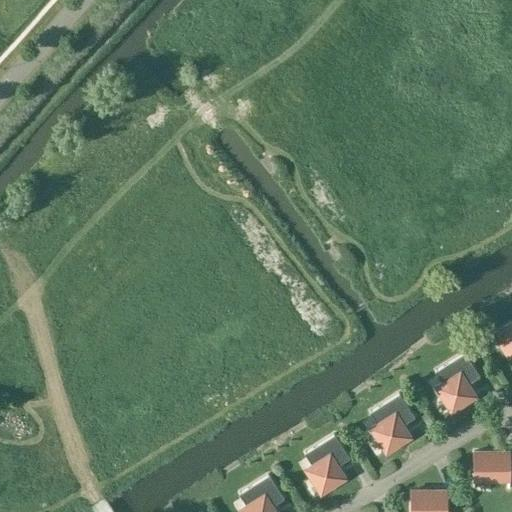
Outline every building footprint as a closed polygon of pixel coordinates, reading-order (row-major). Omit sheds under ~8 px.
[(511,321),(494,333),(509,357),(511,355),(511,321)] [(436,386),(451,410),(475,395),(469,386),(470,381),(479,376),(464,352),(434,371),(442,383),(436,386)] [(370,427),(385,451),(409,436),(404,427),(405,422),(414,417),(399,393),(369,412),(377,424),(370,427)] [(305,468),(320,492),(344,477),(339,468),(340,463),(349,458),(334,434),(304,453),(312,465),(305,468)] [(473,451),(473,479),(493,479),(493,481),(507,481),(507,489),(509,489),(509,451),(473,451)] [(240,509),(241,511),(275,511),(273,508),(274,504),(283,498),(268,474),(238,493),(246,505),(240,509)] [(445,511),(446,490),(410,490),(410,511),(445,511)]
